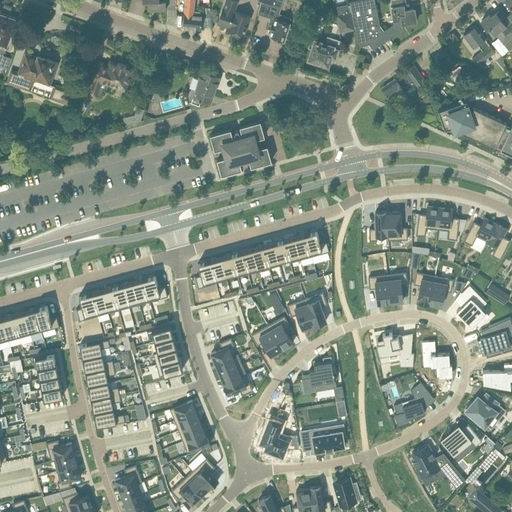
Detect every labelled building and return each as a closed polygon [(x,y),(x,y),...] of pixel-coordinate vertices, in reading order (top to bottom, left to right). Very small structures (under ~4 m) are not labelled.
[(142,0),(142,1),(147,1),(148,10),(166,9),(166,0),(159,0),(142,0)] [(185,0),(184,17),(183,27),(201,29),(201,27),(201,25),(202,19),(202,17),(203,14),(193,13),(194,0),(185,0)] [(237,0),(236,0),(226,0),(224,7),(223,6),(217,23),(228,27),(227,30),(243,35),(250,16),(233,10),(237,0)] [(374,0),(357,0),(349,1),(352,17),(358,46),(369,44),(372,48),(389,37),(384,30),(380,24),(374,0)] [(391,0),(392,5),(391,6),(394,23),(384,30),(389,37),(403,27),(402,24),(416,21),(413,7),(410,8),(409,3),(406,3),(405,0),(391,0)] [(281,5),(273,3),(272,5),(261,2),(258,14),(270,18),(268,23),(271,24),(269,30),(272,31),(271,36),(284,40),(285,36),(291,38),(294,29),(294,28),(288,26),(291,18),(278,13),(281,5)] [(13,27),(16,18),(0,11),(0,33),(2,34),(0,38),(0,63),(3,55),(5,51),(13,27)] [(355,30),(351,11),(336,14),(340,33),(355,30)] [(489,13),(481,20),(484,23),(487,28),(489,26),(495,33),(503,44),(508,41),(511,37),(511,21),(510,18),(508,15),(507,16),(506,15),(501,19),(496,12),(491,15),(489,13)] [(463,34),(464,36),(468,40),(467,40),(473,48),(478,45),(483,50),(478,54),(472,58),(479,68),(485,64),(483,60),(495,51),(480,31),(475,25),(463,34)] [(331,55),(334,56),(337,49),(339,49),(341,41),(327,36),(324,45),(313,41),(313,42),(309,41),(308,46),(311,48),(308,58),(311,59),(310,61),(318,64),(318,62),(327,64),(331,55)] [(444,48),(433,56),(438,62),(440,60),(446,68),(452,63),(447,55),(448,54),(444,48)] [(31,90),(35,78),(50,84),(55,72),(58,62),(38,55),(37,57),(25,53),(22,62),(19,71),(12,69),(7,82),(31,90)] [(86,92),(100,97),(103,90),(113,93),(115,89),(124,92),(129,79),(132,69),(110,61),(109,65),(96,61),(93,70),(90,79),(86,92)] [(391,100),(414,84),(417,87),(426,81),(414,64),(382,87),(391,100)] [(195,90),(191,102),(199,104),(201,98),(210,102),(219,76),(202,70),(201,74),(199,78),(195,90)] [(72,91),(53,85),(49,97),(68,103),(72,91)] [(466,99),(447,106),(438,109),(445,129),(453,126),(455,130),(461,128),(462,130),(495,146),(497,142),(500,143),(507,127),(505,126),(507,122),(473,106),(473,107),(469,108),(466,99)] [(217,158),(221,174),(242,168),(239,158),(248,156),(251,166),(271,160),(267,144),(261,146),(259,137),(264,135),(260,119),(240,125),(242,135),(241,135),(241,134),(234,136),(235,137),(233,137),(231,128),(210,133),(214,149),(220,148),(223,157),(217,158)] [(511,124),(509,129),(507,127),(500,143),(502,144),(500,148),(511,153),(511,124)] [(419,212),(416,234),(425,235),(426,227),(437,228),(440,206),(427,205),(426,213),(420,212),(419,212)] [(440,206),(437,228),(449,229),(448,238),(457,239),(459,217),(457,217),(452,216),(452,208),(440,206)] [(400,210),(387,211),(388,236),(388,239),(407,238),(407,226),(401,226),(400,210)] [(376,227),(369,228),(370,239),(377,239),(377,237),(388,236),(387,211),(375,211),(376,227)] [(473,220),(464,240),(472,244),(477,235),(486,239),(487,240),(496,222),(484,216),(480,224),(473,220)] [(486,239),(485,242),(496,247),(492,254),(500,259),(510,239),(506,237),(503,235),(507,228),(496,222),(487,240),(486,239)] [(317,229),(305,232),(312,256),(329,251),(326,240),(320,241),(317,229)] [(305,232),(294,235),(301,259),(312,256),(305,232)] [(294,235),(283,238),(289,259),(300,257),(300,259),(301,259),(294,235)] [(283,238),(273,241),(279,262),(289,259),(283,238)] [(273,241),(263,244),(268,265),(279,262),(273,241)] [(263,244),(252,247),(258,268),(268,265),(263,244)] [(252,247),(242,250),(248,271),(258,268),(252,247)] [(242,250),(231,253),(237,274),(248,271),(242,250)] [(231,253),(220,256),(227,279),(227,277),(237,274),(231,253)] [(220,256),(209,259),(216,282),(227,279),(220,256)] [(201,274),(195,276),(198,287),(216,282),(209,259),(198,262),(201,274)] [(406,271),(387,273),(390,301),(403,300),(401,284),(407,283),(406,271)] [(416,271),(414,283),(420,284),(417,300),(429,302),(435,275),(416,271)] [(387,273),(368,276),(370,287),(376,287),(378,303),(390,301),(387,273)] [(155,274),(143,277),(150,300),(168,295),(165,284),(159,286),(155,274)] [(435,275),(429,302),(441,305),(445,289),(451,290),(453,279),(435,275)] [(143,277),(133,280),(139,303),(150,300),(143,277)] [(133,280),(122,283),(129,306),(139,303),(133,280)] [(456,280),(454,288),(461,290),(466,282),(456,280)] [(122,283),(112,286),(118,309),(129,306),(122,283)] [(492,284),(487,291),(492,294),(505,303),(510,296),(503,291),(497,287),(495,286),(492,284)] [(112,286),(102,289),(108,312),(118,309),(112,286)] [(469,301),(458,312),(474,328),(488,313),(473,299),(478,293),(470,286),(462,294),(469,301)] [(102,289),(91,291),(98,315),(108,312),(102,289)] [(82,307),(76,308),(79,320),(98,315),(91,291),(79,295),(82,307)] [(268,295),(271,302),(279,297),(275,291),(268,295)] [(323,291),(305,297),(314,324),(326,320),(321,304),(327,302),(323,291)] [(305,297),(287,304),(291,315),(297,313),(303,328),(314,324),(305,297)] [(35,307),(42,330),(60,325),(57,314),(51,316),(47,303),(34,307),(35,307)] [(24,310),(31,334),(42,330),(35,307),(24,310)] [(13,313),(20,337),(31,334),(24,310),(13,313)] [(13,313),(2,316),(9,340),(20,337),(13,313)] [(157,324),(163,322),(161,315),(154,317),(157,324)] [(284,315),(268,324),(282,348),(293,342),(285,328),(290,325),(284,315)] [(0,342),(9,340),(2,316),(0,316),(0,342)] [(491,333),(478,338),(482,353),(486,352),(487,357),(502,352),(501,347),(511,344),(508,333),(511,331),(511,321),(510,316),(489,326),(491,333)] [(170,323),(147,330),(150,342),(155,341),(155,340),(173,335),(170,323)] [(268,324),(252,333),(257,344),(263,340),(271,355),(282,348),(268,324)] [(379,339),(373,341),(374,347),(373,347),(377,367),(385,366),(383,357),(396,354),(400,368),(410,365),(411,356),(407,355),(405,344),(399,345),(397,335),(389,337),(388,333),(378,335),(379,339)] [(173,335),(155,340),(155,341),(158,351),(176,346),(173,335)] [(222,347),(211,352),(216,363),(233,355),(232,352),(229,345),(234,344),(231,337),(220,342),(222,347)] [(82,358),(103,354),(101,348),(110,346),(109,342),(109,338),(80,344),(82,358)] [(433,339),(420,339),(421,365),(434,364),(434,375),(448,374),(447,352),(434,352),(433,339)] [(156,351),(153,352),(156,363),(179,357),(176,346),(158,351),(156,351)] [(317,368),(309,369),(312,383),(323,381),(322,375),(342,371),(339,356),(340,356),(338,346),(330,347),(331,352),(321,354),(322,360),(316,361),(317,368)] [(35,368),(37,367),(56,363),(54,352),(33,356),(35,368)] [(233,355),(216,363),(220,373),(242,363),(237,353),(233,355)] [(85,372),(114,366),(113,362),(113,359),(104,361),(103,354),(82,358),(85,372)] [(179,357),(156,363),(159,375),(183,369),(179,357)] [(503,369),(482,372),(483,384),(511,389),(509,376),(511,375),(511,361),(502,363),(503,369)] [(11,366),(10,363),(0,365),(0,371),(3,371),(12,370),(11,366)] [(40,377),(58,373),(56,363),(37,367),(40,377)] [(242,363),(220,373),(224,383),(246,373),(242,363)] [(115,370),(114,366),(85,372),(88,385),(108,381),(107,375),(116,373),(115,370)] [(61,384),(58,373),(40,377),(42,388),(61,384)] [(246,373),(224,383),(228,393),(240,388),(242,394),(253,389),(246,373)] [(356,374),(347,377),(352,391),(361,388),(356,374)] [(88,385),(91,399),(120,393),(119,389),(118,386),(110,388),(108,381),(88,385)] [(402,401),(394,404),(397,413),(394,414),(394,415),(395,415),(398,425),(409,421),(407,417),(413,415),(425,411),(422,401),(431,394),(420,381),(411,388),(415,399),(402,403),(402,401)] [(61,384),(42,388),(44,399),(63,395),(61,384)] [(120,393),(91,399),(93,412),(114,408),(112,402),(121,400),(121,397),(120,393)] [(468,414),(484,427),(493,417),(497,421),(503,413),(496,407),(497,405),(487,397),(483,403),(477,398),(472,404),(471,403),(464,411),(468,414)] [(192,399),(170,408),(174,419),(197,410),(192,399)] [(114,408),(93,412),(96,427),(125,421),(124,415),(124,413),(115,415),(114,408)] [(197,410),(174,419),(178,429),(201,420),(197,410)] [(271,414),(261,439),(267,441),(266,445),(282,452),(284,446),(300,447),(297,433),(287,432),(278,428),(282,419),(271,414)] [(201,420),(178,429),(183,440),(205,431),(201,420)] [(313,427),(298,429),(301,445),(312,443),(313,449),(342,444),(340,432),(342,432),(341,422),(328,424),(329,429),(328,429),(328,430),(314,432),(313,427)] [(452,428),(440,438),(451,452),(453,454),(456,457),(464,452),(461,448),(471,439),(476,445),(482,440),(468,423),(463,428),(459,423),(452,428)] [(205,431),(183,440),(187,451),(210,442),(205,431)] [(484,438),(492,448),(495,445),(494,444),(495,442),(487,435),(484,438)] [(51,460),(75,453),(71,442),(60,445),(58,439),(46,442),(51,460)] [(415,457),(413,458),(426,484),(429,482),(434,480),(432,471),(440,467),(429,447),(427,448),(425,445),(412,452),(415,457)] [(57,470),(78,464),(75,453),(51,460),(52,460),(54,459),(57,470)] [(206,457),(193,469),(209,487),(218,479),(210,470),(214,465),(206,457)] [(458,477),(461,474),(449,459),(442,465),(453,478),(457,475),(458,477)] [(81,476),(78,464),(57,470),(60,481),(58,481),(59,488),(71,485),(69,480),(81,476)] [(115,478),(119,489),(138,482),(142,481),(136,464),(125,468),(127,474),(115,478)] [(193,469),(185,477),(201,495),(209,487),(193,469)] [(185,477),(171,489),(179,498),(184,494),(193,503),(201,495),(185,477)] [(350,477),(333,482),(340,506),(357,501),(357,499),(354,491),(359,490),(356,481),(352,483),(350,477)] [(138,482),(119,489),(123,499),(141,492),(138,482)] [(470,495),(476,487),(471,482),(464,490),(470,495)] [(321,485),(309,487),(312,511),(328,511),(332,511),(330,500),(324,501),(321,485)] [(299,505),(293,506),(293,511),(312,511),(309,487),(296,489),(299,505)] [(470,495),(468,497),(484,511),(500,511),(502,510),(493,502),(476,487),(470,495)] [(68,511),(71,511),(91,505),(90,502),(87,494),(80,497),(77,491),(62,497),(68,511)] [(145,502),(141,492),(123,499),(127,509),(145,502)] [(271,493),(259,498),(265,511),(286,511),(283,505),(277,508),(271,493)] [(23,511),(22,507),(26,505),(24,499),(13,503),(15,508),(3,511),(23,511)] [(128,511),(149,511),(145,502),(127,509),(128,511)]
